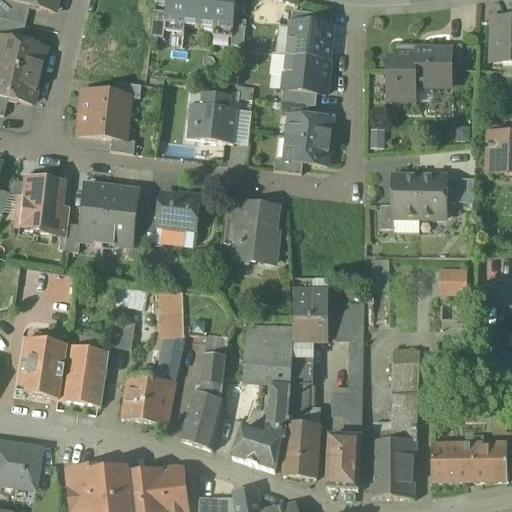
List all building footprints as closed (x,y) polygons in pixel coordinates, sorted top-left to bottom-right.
[(52,15),(55,0),(2,0),(2,2),(1,3),(28,9),(52,15)] [(185,28),(199,30),(202,0),(168,0),(166,16),(164,34),(184,36),(185,28)] [(237,0),(202,0),(199,30),(213,32),(212,40),(232,42),(234,24),(237,0)] [(270,0),(268,0),(261,19),(271,23),(279,4),(270,0)] [(0,23),(23,29),(28,9),(1,3),(2,2),(0,1),(0,23)] [(152,41),(164,42),(164,34),(166,16),(155,15),(152,41)] [(291,27),(325,31),(327,19),(293,15),(291,27)] [(0,43),(18,48),(23,29),(0,23),(0,43)] [(511,66),(511,24),(495,23),(493,66),(511,66)] [(232,50),(244,51),(247,26),(234,24),(232,42),(232,50)] [(290,30),(287,61),(330,66),(334,32),(325,31),(291,27),(290,30)] [(278,29),(274,59),(287,61),(290,30),(278,29)] [(0,72),(37,81),(43,54),(18,48),(0,43),(0,72)] [(448,75),(461,75),(462,49),(447,49),(447,52),(447,54),(448,54),(448,75)] [(387,107),(417,108),(417,92),(417,87),(446,88),(445,93),(447,93),(448,75),(448,54),(447,54),(417,54),(417,52),(396,51),(396,61),(396,75),(387,75),(387,107)] [(285,80),(287,61),(274,59),(271,59),(269,78),(285,80)] [(387,60),(387,75),(396,75),(396,61),(387,60)] [(326,99),(330,66),(287,61),(285,80),(283,94),(317,98),(326,99)] [(30,108),(37,81),(0,72),(0,101),(6,103),(30,108)] [(130,102),(140,104),(142,91),(116,88),(114,99),(130,101),(130,102)] [(283,94),(282,106),(309,109),(316,110),(317,98),(283,94)] [(80,96),(78,118),(127,123),(130,102),(130,101),(114,99),(80,96)] [(200,110),(202,97),(191,96),(190,109),(200,110)] [(194,144),(234,149),(238,114),(230,113),(232,100),(202,97),(200,110),(190,109),(188,130),(196,131),(194,144)] [(308,122),(309,109),(282,106),(280,119),(290,120),(290,119),(308,122)] [(234,149),(247,150),(251,116),(238,114),(234,149)] [(125,145),(127,123),(78,118),(75,140),(109,144),(125,146),(125,145)] [(290,120),(287,141),(330,146),(333,124),(308,122),(290,119),(290,120)] [(196,131),(188,130),(186,143),(194,144),(196,131)] [(488,178),(508,179),(508,173),(511,173),(511,138),(510,139),(510,132),(489,132),(488,178)] [(371,134),(370,154),(385,154),(385,134),(371,134)] [(328,170),(330,146),(287,141),(285,164),(285,165),(303,167),(328,170)] [(109,156),(134,160),(136,147),(125,145),(125,146),(109,144),(109,156)] [(273,175),(301,179),(303,167),(285,165),(285,164),(275,163),(273,175)] [(394,223),(419,223),(420,181),(412,181),(412,183),(394,183),(393,211),(393,223),(394,223)] [(427,181),(420,181),(419,223),(445,223),(445,207),(446,183),(427,183),(427,181)] [(31,237),(52,240),(56,213),(59,187),(26,183),(25,188),(24,202),(19,201),(19,202),(17,218),(14,217),(12,231),(31,233),(31,237)] [(445,207),(457,207),(458,183),(446,183),(445,207)] [(458,183),(457,207),(474,207),(475,183),(458,183)] [(19,201),(24,202),(25,188),(12,186),(8,198),(7,200),(19,202),(19,201)] [(78,246),(104,249),(110,193),(83,190),(78,230),(76,246),(78,246)] [(138,196),(110,193),(104,249),(130,252),(132,253),(133,236),(138,196)] [(185,234),(195,235),(199,203),(162,199),(160,216),(158,231),(159,231),(163,231),(185,234)] [(240,265),(274,269),(278,238),(274,234),(276,217),(273,212),(242,208),(241,214),(237,249),(242,250),(240,265)] [(380,234),(394,235),(394,223),(393,223),(393,211),(381,210),(380,234)] [(52,240),(65,241),(66,228),(68,214),(56,213),(52,240)] [(224,248),(237,249),(241,214),(228,213),(224,248)] [(148,215),(145,238),(148,238),(158,240),(159,231),(158,231),(160,216),(148,215)] [(419,238),(419,223),(394,223),(394,235),(394,237),(419,238)] [(63,256),(76,258),(78,246),(76,246),(78,230),(66,228),(65,241),(63,256)] [(158,240),(148,238),(147,242),(151,247),(156,249),(160,249),(163,231),(159,231),(158,240)] [(163,231),(160,249),(183,252),(185,234),(163,231)] [(185,234),(183,252),(193,253),(195,235),(185,234)] [(144,253),(145,238),(133,236),(132,253),(130,252),(128,264),(142,266),(144,253)] [(144,253),(142,266),(142,268),(164,270),(165,255),(144,253)] [(372,265),(372,301),(389,301),(389,264),(372,265)] [(17,290),(45,294),(48,275),(20,270),(17,290)] [(465,276),(441,275),(441,298),(458,298),(457,307),(464,307),(465,276)] [(166,342),(167,342),(184,342),(182,292),(165,293),(166,342)] [(294,306),(294,331),(294,345),(313,345),(328,345),(329,296),(310,296),(311,306),(294,306)] [(46,327),(66,330),(70,300),(51,297),(46,327)] [(361,443),(362,443),(364,307),(352,307),(351,344),(349,399),(333,398),(333,419),(333,441),(361,442),(361,443)] [(351,344),(352,307),(336,307),(335,344),(351,344)] [(110,352),(133,355),(137,328),(114,325),(110,352)] [(45,347),(64,350),(66,332),(48,329),(45,347)] [(270,389),(285,390),(291,390),(291,389),(294,345),(294,331),(247,332),(243,387),(270,389)] [(205,358),(225,361),(228,342),(207,339),(205,358)] [(184,342),(167,342),(160,373),(142,371),(141,382),(174,385),(184,342)] [(13,399),(55,405),(64,350),(45,347),(21,343),(13,399)] [(309,390),(312,390),(313,345),(294,345),(291,389),(309,388),(309,390)] [(55,405),(98,411),(106,356),(64,350),(55,405)] [(392,354),(391,396),(404,396),(418,395),(420,355),(392,354)] [(213,388),(212,401),(220,404),(225,361),(205,358),(201,387),(213,388)] [(122,423),(167,429),(174,385),(141,382),(127,380),(122,423)] [(309,388),(291,389),(291,390),(286,444),(283,480),(317,483),(320,429),(319,429),(308,428),(309,410),(309,390),(309,388)] [(270,389),(269,399),(284,401),(285,390),(270,389)] [(286,444),(291,390),(285,390),(284,401),(269,399),(267,431),(266,437),(244,430),(233,462),(275,476),(283,444),(286,444)] [(224,405),(220,404),(212,401),(193,395),(181,442),(180,444),(212,455),(213,453),(212,452),(224,405)] [(404,396),(403,433),(402,444),(416,448),(418,395),(404,396)] [(373,425),(373,434),(403,433),(404,396),(391,396),(391,425),(373,425)] [(308,428),(319,429),(319,411),(309,410),(308,428)] [(373,445),(402,444),(403,433),(373,434),(373,445)] [(327,493),(358,496),(361,443),(361,442),(333,441),(330,440),(327,493)] [(432,449),(432,487),(508,486),(507,447),(483,448),(483,441),(465,441),(465,448),(432,449)] [(414,503),(416,448),(402,444),(373,445),(371,448),(371,502),(414,503)] [(0,489),(19,493),(21,483),(37,485),(42,453),(10,449),(9,454),(0,452),(0,489)] [(159,475),(159,476),(163,511),(186,511),(183,472),(159,475)] [(163,511),(159,476),(126,479),(126,473),(91,477),(91,473),(68,476),(72,511),(163,511)] [(21,483),(19,493),(36,495),(37,485),(21,483)] [(296,511),(295,508),(276,511),(259,511),(257,494),(233,494),(235,502),(236,511),(296,511)] [(218,511),(219,503),(199,502),(198,511),(218,511)] [(219,503),(218,511),(236,511),(235,502),(219,503)]
